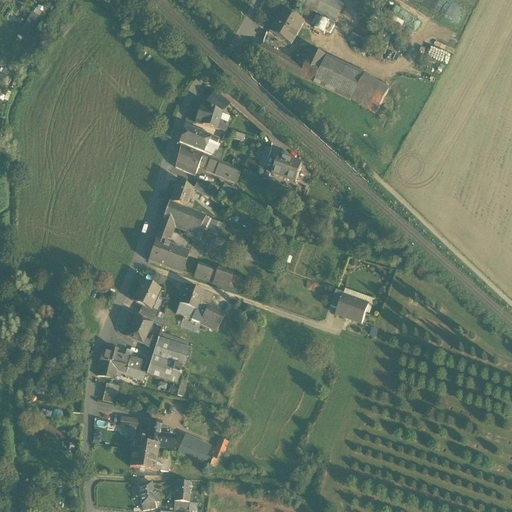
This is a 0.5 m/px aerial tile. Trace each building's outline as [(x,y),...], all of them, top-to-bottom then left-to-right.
[(49,3),(42,0),(40,0),(36,10),(43,14),(49,3)] [(290,0),(290,1),(317,15),(335,25),(344,7),(330,0),(290,0)] [(269,32),(291,46),(297,35),(305,23),(283,10),(277,20),(269,32)] [(42,19),(31,13),(23,27),(34,33),(42,19)] [(16,17),(11,14),(6,21),(12,24),(16,17)] [(23,39),(19,37),(11,47),(15,50),(23,39)] [(313,84),(350,101),(351,100),(350,100),(364,76),(365,75),(327,57),(311,50),(302,69),(261,47),(257,55),(300,78),(313,84)] [(351,100),(375,115),(389,91),(364,76),(350,100),(351,100)] [(220,107),(224,111),(228,105),(215,93),(207,103),(215,110),(217,110),(220,107)] [(196,124),(224,132),(226,125),(218,123),(220,115),(200,108),(196,124)] [(179,144),(203,154),(210,138),(185,128),(179,144)] [(230,139),(241,143),(243,136),(232,133),(230,139)] [(203,154),(211,157),(217,141),(210,138),(203,154)] [(234,169),(203,156),(180,146),(175,168),(194,177),(199,166),(207,169),(206,171),(229,181),(234,169)] [(272,176),(295,185),(301,166),(278,158),(272,176)] [(255,172),(258,163),(248,160),(246,168),(255,172)] [(234,169),(229,181),(236,184),(241,171),(234,169)] [(260,179),(267,182),(271,172),(264,169),(260,179)] [(169,203),(186,210),(186,209),(193,191),(175,184),(172,191),(174,192),(169,203)] [(208,189),(217,194),(219,189),(210,185),(208,189)] [(231,190),(224,186),(218,195),(226,200),(231,190)] [(198,193),(209,199),(212,193),(206,190),(201,187),(198,193)] [(197,235),(203,223),(204,220),(205,218),(186,210),(169,203),(162,221),(171,225),(192,233),(197,235)] [(203,233),(218,239),(223,224),(210,219),(203,233)] [(155,242),(164,245),(171,225),(162,221),(155,242)] [(192,246),(197,235),(192,233),(187,243),(192,246)] [(148,263),(164,269),(172,248),(164,245),(155,242),(148,263)] [(164,269),(181,275),(189,254),(172,248),(164,269)] [(235,255),(251,260),(253,254),(237,248),(235,255)] [(251,260),(258,263),(261,257),(253,254),(251,260)] [(279,263),(261,257),(258,263),(276,270),(279,263)] [(193,279),(234,293),(239,279),(198,264),(193,279)] [(143,307),(150,310),(151,309),(154,302),(153,301),(158,290),(143,283),(134,302),(143,307)] [(196,311),(198,312),(200,304),(204,293),(185,286),(178,305),(179,305),(196,311)] [(330,308),(337,311),(342,297),(343,298),(344,295),(336,292),(330,308)] [(212,296),(204,293),(200,304),(207,307),(208,308),(212,296)] [(335,316),(362,326),(369,307),(343,298),(342,297),(337,311),(335,316)] [(207,307),(200,304),(198,312),(204,315),(207,307)] [(175,315),(191,321),(196,311),(179,305),(175,315)] [(143,307),(140,312),(156,319),(159,313),(151,309),(150,310),(143,307)] [(208,308),(207,307),(204,315),(199,324),(216,333),(223,320),(225,316),(208,308)] [(153,326),(156,319),(140,312),(140,311),(137,318),(151,325),(153,326)] [(196,311),(191,321),(199,324),(204,315),(198,312),(196,311)] [(126,338),(142,346),(144,340),(151,325),(137,318),(135,317),(126,338)] [(153,326),(161,329),(161,328),(163,322),(156,319),(153,326)] [(152,358),(150,365),(147,374),(141,372),(140,373),(146,375),(177,385),(181,368),(184,369),(187,360),(191,345),(160,334),(158,340),(151,337),(149,342),(148,344),(146,343),(144,347),(153,351),(151,358),(152,358)] [(130,359),(116,356),(110,354),(101,352),(99,362),(100,363),(127,369),(130,359)] [(129,370),(140,373),(141,372),(147,374),(150,365),(130,359),(127,369),(129,370)] [(115,371),(125,374),(127,369),(100,363),(97,377),(114,381),(115,371)] [(140,373),(129,370),(128,375),(144,380),(146,375),(140,373)] [(183,397),(188,383),(181,380),(176,395),(183,397)] [(106,384),(104,395),(115,398),(116,398),(119,387),(106,384)] [(113,404),(115,398),(104,395),(102,402),(113,404)] [(46,411),(47,418),(60,417),(59,410),(46,411)] [(122,427),(136,429),(138,421),(123,419),(122,427)] [(147,443),(148,444),(158,445),(157,448),(159,448),(159,449),(165,450),(164,453),(172,454),(175,438),(159,436),(161,424),(150,423),(149,431),(148,439),(147,443)] [(222,436),(218,447),(225,450),(227,443),(228,439),(222,436)] [(135,437),(132,454),(149,457),(150,453),(157,454),(157,448),(158,445),(148,444),(143,443),(143,438),(135,437)] [(217,471),(225,450),(218,447),(212,460),(206,458),(208,453),(207,453),(209,448),(186,438),(185,441),(182,440),(180,445),(181,447),(177,455),(208,468),(209,467),(217,471)] [(156,455),(157,454),(150,453),(149,457),(132,454),(130,468),(154,472),(156,455)] [(167,473),(168,467),(161,466),(162,457),(156,455),(154,472),(160,472),(167,473)] [(170,459),(162,457),(161,466),(168,467),(170,459)] [(137,486),(141,507),(142,506),(154,504),(155,504),(151,484),(137,486)] [(175,503),(189,504),(190,493),(190,485),(176,484),(175,503)] [(198,494),(190,493),(189,504),(197,505),(198,494)] [(174,511),(188,511),(189,504),(175,503),(174,511)]
